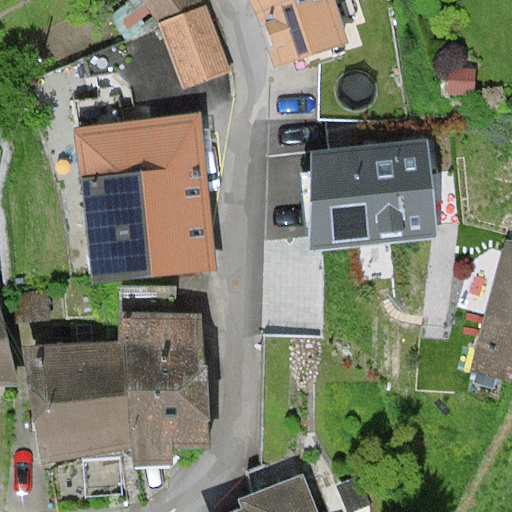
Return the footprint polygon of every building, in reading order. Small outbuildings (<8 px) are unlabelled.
[(137,0),(155,21),(203,6),(199,0),(137,0)] [(343,42),(328,0),(263,0),(253,4),(273,61),(343,42)] [(203,6),(155,21),(179,88),(224,70),(203,6)] [(196,117),(67,127),(68,184),(81,200),(80,228),(83,270),(204,267),(196,117)] [(436,232),(428,147),(313,158),(321,243),(436,232)] [(511,243),(495,246),(466,367),(511,386),(511,243)] [(210,441),(202,316),(178,312),(176,289),(121,288),(118,345),(37,344),(34,458),(210,441)] [(12,291),(0,290),(0,381),(21,381),(12,291)] [(310,511),(295,475),(229,493),(234,504),(215,511),(310,511)]
